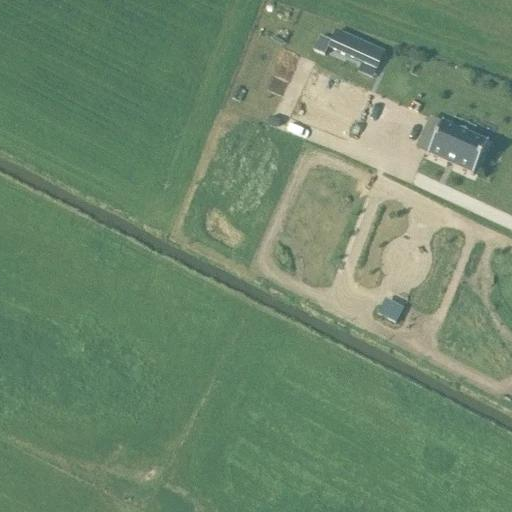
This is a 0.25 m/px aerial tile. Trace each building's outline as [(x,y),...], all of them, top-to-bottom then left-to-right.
[(376,69),(383,53),(336,31),(330,43),(328,48),(376,69)] [(320,38),(314,53),(324,57),(328,48),(330,43),(320,38)] [(320,62),(305,99),(360,122),(376,86),(320,62)] [(442,124),(427,156),(472,177),(487,145),(442,124)] [(377,315),(395,324),(399,316),(382,307),(377,315)]
